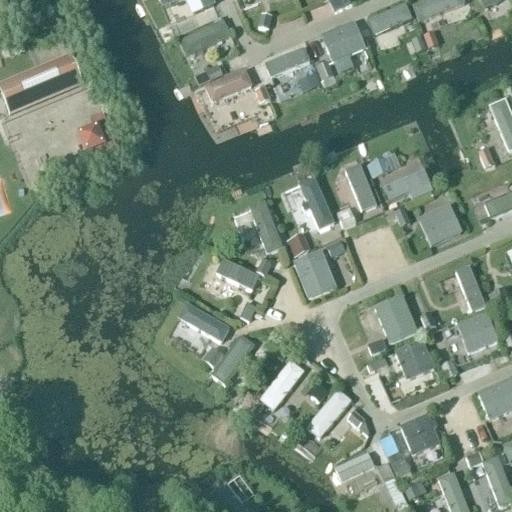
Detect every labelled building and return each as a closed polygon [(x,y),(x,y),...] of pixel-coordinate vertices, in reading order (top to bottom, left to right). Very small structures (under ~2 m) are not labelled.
[(216,0),(165,0),(177,30),(221,13),(216,0)] [(463,0),(423,0),(412,4),(418,20),(464,3),(463,0)] [(405,4),(367,18),(373,36),(410,19),(405,4)] [(225,15),(179,35),(187,53),(233,33),(225,15)] [(322,31),(334,59),(368,45),(356,16),(322,31)] [(273,74),(313,57),(306,41),(266,58),(273,74)] [(70,57),(0,85),(0,99),(8,119),(44,105),(50,119),(86,104),(80,89),(83,88),(70,57)] [(206,82),(213,99),(255,81),(247,64),(206,82)] [(511,104),(508,95),(491,102),(509,149),(511,147),(511,104)] [(90,121),(95,132),(80,138),(91,165),(118,154),(102,117),(90,121)] [(413,195),(435,187),(421,152),(398,161),(394,151),(374,159),(390,200),(412,191),(413,195)] [(365,208),(380,201),(362,160),(346,167),(365,208)] [(322,175),(290,184),(300,220),(311,218),(314,227),(334,222),(322,175)] [(511,186),(486,198),(493,214),(511,205),(511,186)] [(267,198),(250,205),(270,250),(286,243),(267,198)] [(419,213),(432,244),(465,230),(452,199),(419,213)] [(354,205),(342,208),(345,223),(357,220),(354,205)] [(298,251),(312,244),(304,229),(290,237),(298,251)] [(326,246),(296,255),(308,296),(339,286),(326,246)] [(242,285),(254,290),(262,271),(221,254),(208,285),(237,297),(242,285)] [(472,262),(459,267),(475,307),(488,302),(472,262)] [(406,290),(376,302),(391,341),(421,329),(406,290)] [(206,365),(226,333),(187,309),(167,340),(206,365)] [(459,320),(469,349),(500,338),(491,310),(459,320)] [(427,336),(398,345),(407,375),(436,366),(427,336)] [(251,354),(239,345),(210,381),(222,391),(251,354)] [(261,394),(275,406),(308,369),(293,356),(261,394)] [(511,375),(480,389),(491,417),(511,408),(511,375)] [(307,423),(321,435),(354,398),(341,385),(307,423)] [(402,420),(414,452),(444,441),(432,409),(402,420)] [(350,420),(363,426),(368,415),(355,410),(350,420)] [(394,432),(382,437),(389,453),(400,449),(394,432)] [(370,448),(337,463),(344,479),(377,465),(370,448)] [(511,502),(497,461),(481,467),(497,511),(509,511),(511,511),(511,502)] [(454,511),(473,511),(456,468),(440,475),(454,511)] [(226,494),(226,505),(235,504),(235,511),(248,511),(247,493),(226,494)]
